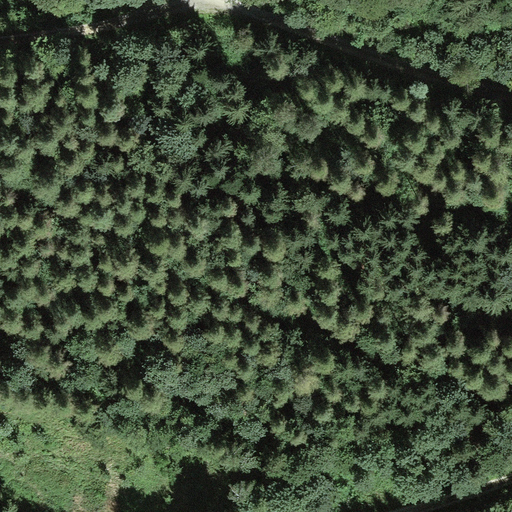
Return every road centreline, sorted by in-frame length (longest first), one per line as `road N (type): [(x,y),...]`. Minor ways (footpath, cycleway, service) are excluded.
road 1 (track): [(208,0),(511,96)]
road 2 (track): [(208,0),(0,39)]
